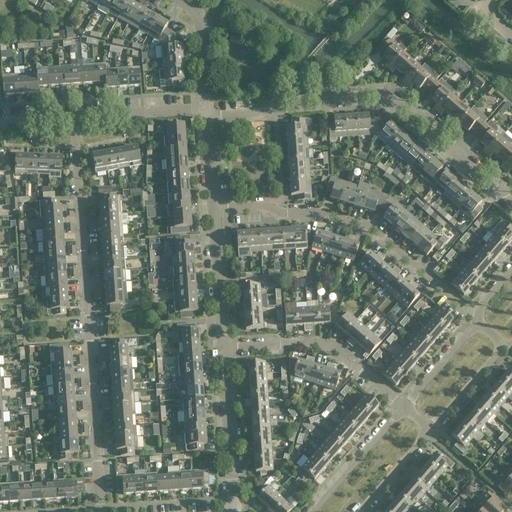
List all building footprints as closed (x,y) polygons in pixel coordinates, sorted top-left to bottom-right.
[(101,0),(98,7),(97,9),(107,15),(108,12),(115,0),(101,0)] [(118,18),(128,1),(126,0),(115,0),(108,12),(118,18)] [(128,24),(138,6),(128,1),(118,18),(128,24)] [(53,8),(46,4),(42,10),(49,14),(53,8)] [(138,29),(148,12),(138,6),(128,24),(138,29)] [(158,18),(148,12),(138,29),(148,35),(158,18)] [(175,34),(165,29),(168,23),(158,18),(148,35),(161,43),(175,34)] [(417,22),(414,25),(414,28),(420,32),(424,28),(417,22)] [(433,37),(429,33),(424,39),(428,43),(433,37)] [(182,57),(181,45),(176,46),(175,34),(161,43),(162,58),(182,57)] [(242,40),(234,38),(231,37),(229,42),(241,45),(242,40)] [(428,43),(432,46),(437,40),(433,37),(428,43)] [(388,41),(380,50),(385,54),(382,58),(388,62),(386,65),(390,68),(404,52),(405,50),(406,50),(400,45),(399,46),(395,43),(394,44),(390,40),(389,39),(389,40),(388,41)] [(390,68),(394,72),(396,69),(401,74),(411,61),(408,59),(409,57),(404,52),(390,68)] [(162,58),(163,70),(183,68),(182,57),(162,58)] [(77,65),(70,65),(70,66),(71,70),(72,85),(83,84),(82,69),(82,66),(82,64),(81,60),(77,61),(77,65)] [(401,74),(406,78),(404,81),(408,84),(422,68),(416,63),(415,64),(411,61),(401,74)] [(458,61),(452,67),(456,71),(462,64),(458,61)] [(105,64),(93,65),(93,68),(94,84),(105,83),(106,83),(105,70),(105,64)] [(93,65),(82,66),(82,69),(83,84),(94,84),(93,68),(93,65)] [(70,66),(59,67),(59,71),(60,86),(72,85),(71,70),(70,66)] [(59,71),(59,67),(47,68),(47,72),(48,72),(49,87),(60,86),(59,71)] [(141,86),(139,67),(128,68),(129,87),(141,86)] [(47,68),(36,69),(36,72),(36,74),(36,78),(37,78),(38,88),(49,87),(48,72),(47,72),(47,68)] [(116,69),(117,88),(129,87),(128,68),(116,69)] [(160,88),(179,86),(178,81),(184,80),(183,68),(163,70),(159,70),(160,88)] [(408,84),(412,87),(414,85),(419,90),(422,86),(427,91),(436,80),(431,75),(429,77),(426,74),(427,72),(422,68),(408,84)] [(105,83),(106,89),(117,88),(116,69),(105,70),(106,83),(105,83)] [(25,74),(14,75),(14,80),(15,95),(27,94),(25,74)] [(36,78),(36,74),(25,74),(27,94),(38,93),(38,88),(37,78),(36,78)] [(481,80),(478,76),(472,82),(476,85),(481,80)] [(14,80),(2,81),(3,96),(15,95),(14,80)] [(438,111),(453,94),(454,92),(440,80),(438,82),(429,93),(434,97),(431,100),(437,105),(435,107),(438,111)] [(476,85),(480,89),(485,83),(481,80),(476,85)] [(490,96),(494,92),(490,88),(486,93),(490,96)] [(457,101),(458,99),(453,94),(438,111),(442,114),(444,112),(450,116),(460,104),(457,101)] [(465,105),(463,107),(460,104),(450,116),(455,121),(453,123),(456,126),(471,110),(465,105)] [(485,123),(487,120),(473,107),(471,110),(456,126),(460,130),(462,127),(468,132),(471,129),(476,133),(485,123)] [(370,115),(357,116),(358,136),(374,135),(379,120),(371,121),(370,115)] [(346,117),(347,137),(358,136),(357,116),(346,117)] [(330,142),(335,142),(335,138),(347,137),(346,117),(334,118),(334,123),(328,124),(330,142)] [(292,126),(286,127),(287,139),(307,137),(306,126),(308,126),(309,125),(310,125),(310,124),(311,124),(311,123),(311,122),(311,121),(310,120),(309,120),(309,119),(308,119),(291,120),(292,126)] [(390,123),(386,127),(379,120),(374,135),(386,146),(399,130),(390,123)] [(501,137),(496,132),(496,128),(489,122),(478,135),(483,139),(480,143),(486,147),(483,150),(487,153),(501,137)] [(184,124),(167,125),(168,137),(185,136),(184,124)] [(408,138),(399,130),(386,146),(394,153),(408,138)] [(511,143),(511,141),(504,134),(501,137),(487,153),(491,157),(493,154),(498,159),(509,146),(511,143)] [(164,137),(165,149),(168,149),(186,148),(185,136),(168,137),(164,137)] [(288,150),(308,149),(307,137),(287,139),(288,150)] [(394,153),(403,161),(416,145),(408,138),(394,153)] [(416,145),(403,161),(412,168),(425,153),(416,145)] [(498,159),(504,163),(502,166),(505,169),(511,161),(511,148),(509,146),(498,159)] [(137,147),(126,149),(129,164),(132,163),(134,167),(141,165),(137,147)] [(168,149),(169,160),(187,159),(186,148),(168,149)] [(117,166),(118,170),(130,167),(129,164),(126,149),(115,151),(118,166),(117,166)] [(288,161),(309,160),(308,149),(288,150),(288,161)] [(107,172),(118,170),(117,166),(118,166),(115,151),(103,153),(106,168),(107,172)] [(367,155),(359,152),(357,158),(365,161),(367,155)] [(92,155),(95,174),(107,172),(106,168),(103,153),(92,155)] [(420,176),(433,160),(425,153),(412,168),(420,176)] [(15,155),(14,174),(26,175),(27,156),(15,155)] [(38,175),(38,156),(27,156),(26,175),(38,175)] [(49,179),(49,178),(50,157),(38,156),(38,175),(45,176),(45,179),(49,179)] [(61,179),(62,157),(50,157),(49,178),(61,179)] [(169,160),(165,160),(166,172),(187,170),(187,159),(169,160)] [(289,173),(309,171),(309,160),(288,161),(289,173)] [(439,172),(442,168),(433,160),(420,176),(434,187),(443,177),(443,176),(439,172)] [(167,183),(188,181),(187,170),(166,172),(167,183)] [(310,183),(309,171),(289,173),(290,184),(310,183)] [(456,179),(447,172),(443,176),(443,177),(434,187),(442,195),(456,179)] [(391,177),(389,180),(395,186),(398,183),(391,177)] [(331,193),(330,199),(341,202),(347,183),(330,178),(326,192),(331,193)] [(456,179),(442,195),(451,202),(464,187),(456,179)] [(167,183),(168,194),(189,193),(188,181),(167,183)] [(370,186),(359,182),(358,187),(352,206),(363,209),(369,190),(370,186)] [(297,201),(311,200),(310,183),(290,184),(291,196),(297,195),(297,201)] [(358,187),(347,183),(341,202),(352,206),(358,187)] [(399,184),(394,190),(399,194),(404,188),(399,184)] [(464,187),(451,202),(459,210),(473,194),(464,187)] [(374,213),(376,206),(382,208),(389,197),(369,190),(363,209),(374,213)] [(168,194),(169,205),(190,204),(189,193),(168,194)] [(478,207),(482,202),(473,194),(459,210),(473,221),(482,210),(478,207)] [(100,215),(121,214),(120,196),(102,197),(102,203),(99,204),(100,215)] [(387,213),(383,218),(392,226),(405,210),(389,197),(382,208),(387,213)] [(62,218),(61,206),(58,206),(58,200),(39,201),(41,219),(44,219),(62,218)] [(190,204),(169,205),(168,205),(169,217),(173,217),(191,216),(190,204)] [(414,218),(405,210),(392,226),(400,233),(414,218)] [(100,215),(101,227),(122,226),(121,214),(100,215)] [(188,227),(191,227),(191,216),(173,217),(174,228),(170,228),(171,235),(189,233),(188,227)] [(63,230),(62,218),(44,219),(45,231),(63,230)] [(409,241),(422,225),(414,218),(400,233),(409,241)] [(511,229),(502,220),(498,225),(491,233),(493,236),(506,247),(511,240),(511,237),(510,235),(511,233),(511,229)] [(431,233),(422,225),(409,241),(418,248),(431,233)] [(462,225),(457,230),(462,234),(466,229),(462,225)] [(101,227),(96,227),(89,227),(89,232),(96,231),(96,230),(101,230),(101,238),(119,237),(123,237),(122,226),(101,227)] [(295,249),(307,249),(306,228),(294,229),(295,249)] [(317,232),(311,248),(322,252),(329,229),(326,228),(324,234),(317,232)] [(282,230),(284,250),(295,249),(294,229),(282,230)] [(331,236),(333,231),(329,229),(322,252),(332,255),(338,238),(331,236)] [(45,231),(41,231),(42,242),(64,241),(63,230),(45,231)] [(272,251),(284,250),(282,230),(271,231),(272,251)] [(260,232),(261,252),(272,251),(271,231),(260,232)] [(248,232),(236,233),(238,258),(250,257),(250,253),(248,232)] [(250,253),(261,252),(260,232),(248,232),(250,253)] [(443,236),(439,240),(431,233),(418,248),(427,256),(434,247),(438,251),(448,240),(443,236)] [(346,235),(344,241),(338,238),(332,255),(343,258),(350,236),(346,235)] [(352,243),(353,237),(350,236),(343,258),(354,262),(359,245),(352,243)] [(499,255),(506,247),(493,236),(486,244),(499,255)] [(97,245),(90,246),(91,250),(98,250),(102,250),(102,249),(120,248),(119,237),(101,238),(102,246),(97,247),(97,245)] [(43,253),(64,252),(64,241),(42,242),(43,253)] [(193,255),(192,243),(175,244),(176,255),(176,256),(193,255)] [(492,263),(499,255),(486,244),(479,252),(492,263)] [(120,248),(102,249),(102,250),(103,261),(121,260),(121,259),(124,259),(127,259),(126,248),(120,248)] [(65,263),(64,252),(43,253),(44,264),(65,263)] [(369,252),(358,265),(367,273),(382,255),(379,253),(375,257),(369,252)] [(485,272),(492,263),(479,252),(472,260),(485,272)] [(437,263),(442,257),(437,253),(432,258),(437,263)] [(176,255),(172,256),(173,268),(194,266),(193,255),(176,256),(176,255)] [(381,262),(385,258),(382,255),(367,273),(375,280),(386,267),(381,262)] [(125,271),(124,259),(121,259),(121,260),(103,261),(104,272),(125,271)] [(478,280),(485,272),(472,260),(465,269),(478,280)] [(66,275),(65,263),(44,264),(44,276),(66,275)] [(194,266),(173,268),(174,279),(195,277),(194,266)] [(395,267),(391,272),(386,267),(375,280),(383,287),(398,270),(395,267)] [(470,288),(478,280),(465,269),(457,277),(470,288)] [(398,270),(383,287),(391,294),(402,281),(397,277),(401,272),(398,270)] [(105,284),(122,282),(126,282),(125,271),(104,272),(105,284)] [(44,276),(45,288),(49,288),(67,287),(66,275),(44,276)] [(195,277),(174,279),(172,279),(173,290),(178,290),(196,289),(195,277)] [(450,285),(463,296),(470,288),(457,277),(450,285)] [(412,281),(408,286),(402,281),(391,294),(399,301),(414,284),(412,281)] [(122,282),(105,284),(105,295),(127,293),(126,282),(122,282)] [(413,291),(417,286),(414,284),(399,301),(408,309),(419,296),(413,291)] [(261,296),(260,285),(243,286),(243,297),(261,296)] [(67,298),(67,297),(67,287),(49,288),(50,298),(50,299),(67,298)] [(196,300),(196,289),(178,290),(179,301),(196,300)] [(127,293),(105,295),(106,307),(109,306),(110,312),(120,312),(120,306),(124,305),(128,305),(127,293)] [(243,297),(244,308),(261,307),(261,296),(243,297)] [(50,298),(46,299),(47,317),(66,315),(65,309),(68,309),(68,301),(72,300),(72,302),(79,301),(79,297),(72,297),(67,297),(67,298),(50,299),(50,298)] [(197,312),(196,300),(179,301),(174,301),(175,313),(180,313),(180,319),(195,318),(194,312),(197,312)] [(295,304),(284,304),(284,310),(286,331),(286,333),(290,333),(290,327),(297,326),(296,309),(295,304)] [(262,318),(261,307),(244,308),(245,319),(262,318)] [(308,331),(312,331),(311,325),(319,325),(317,307),(306,308),(308,331)] [(336,315),(329,316),(329,307),(317,307),(319,325),(333,324),(336,315)] [(297,326),(304,326),(304,332),(308,331),(306,308),(296,309),(297,326)] [(445,329),(453,321),(440,310),(432,318),(445,329)] [(356,320),(347,313),(341,320),(336,315),(333,324),(345,333),(356,320)] [(245,319),(246,330),(263,329),(262,318),(245,319)] [(445,329),(432,318),(425,326),(438,337),(445,329)] [(345,333),(350,338),(346,343),(349,345),(364,328),(356,320),(345,333)] [(195,330),(195,325),(177,326),(178,344),(182,343),(199,342),(199,330),(195,330)] [(438,337),(425,326),(418,334),(431,346),(438,337)] [(349,345),(352,348),(356,343),(361,348),(372,335),(364,328),(349,345)] [(431,346),(418,334),(411,343),(424,354),(431,346)] [(361,348),(366,352),(362,357),(366,360),(381,342),(372,335),(361,348)] [(112,348),(109,348),(110,359),(127,358),(126,341),(111,342),(112,348)] [(200,353),(199,342),(182,343),(183,354),(200,353)] [(424,354),(411,343),(404,351),(417,362),(424,354)] [(84,361),(83,357),(76,358),(76,359),(72,359),(71,351),(68,351),(68,345),(49,346),(50,353),(54,352),(54,363),(72,362),(76,362),(84,361)] [(417,362),(404,351),(397,359),(410,370),(417,362)] [(183,354),(178,354),(178,367),(183,366),(201,365),(200,353),(183,354)] [(296,366),(288,364),(289,376),(303,380),(311,358),(307,357),(305,363),(298,361),(296,366)] [(131,358),(127,358),(110,359),(111,371),(128,370),(132,370),(131,358)] [(312,365),(314,359),(311,358),(303,380),(314,384),(319,367),(312,365)] [(410,370),(397,359),(389,367),(402,379),(410,370)] [(54,363),(50,363),(51,375),(73,374),(72,362),(54,363)] [(266,373),(265,362),(248,364),(249,375),(266,373)] [(327,364),(326,369),(319,367),(314,384),(324,387),(331,365),(327,364)] [(183,366),(178,367),(179,377),(184,377),(202,376),(201,365),(183,366)] [(333,372),(335,366),(331,365),(324,387),(335,390),(340,374),(333,372)] [(382,375),(395,387),(402,379),(389,367),(382,375)] [(128,370),(111,371),(111,382),(129,381),(133,381),(132,370),(128,370)] [(511,387),(511,373),(509,370),(502,379),(511,387)] [(249,375),(249,386),(267,384),(266,373),(249,375)] [(73,385),(73,374),(51,375),(52,387),(73,385)] [(203,388),(202,376),(184,377),(185,389),(203,388)] [(494,387),(507,398),(511,392),(511,387),(502,379),(494,387)] [(129,381),(111,382),(112,394),(130,392),(134,392),(133,381),(129,381)] [(74,396),(74,388),(78,388),(78,389),(85,389),(85,384),(78,385),(73,385),(52,387),(52,398),(57,397),(74,396)] [(249,386),(250,397),(267,396),(267,384),(249,386)] [(487,395),(500,407),(507,398),(494,387),(487,395)] [(203,399),(203,388),(185,389),(186,400),(203,399)] [(113,405),(134,404),(134,392),(130,392),(112,394),(113,405)] [(371,414),(378,406),(365,395),(358,403),(371,414)] [(480,403),(493,415),(500,407),(487,395),(480,403)] [(57,397),(58,409),(75,408),(74,396),(57,397)] [(251,407),(268,406),(267,396),(250,397),(251,407)] [(204,411),(203,399),(186,400),(182,400),(183,412),(204,411)] [(358,403),(351,411),(364,423),(371,414),(358,403)] [(473,412),(486,423),(493,415),(480,403),(473,412)] [(114,417),(131,416),(135,415),(134,404),(113,405),(114,417)] [(252,418),(269,417),(268,406),(251,407),(252,418)] [(58,421),(76,419),(75,408),(58,409),(58,421)] [(187,423),(205,422),(204,411),(183,412),(184,423),(187,423)] [(351,411),(344,419),(357,431),(364,423),(351,411)] [(466,420),(479,431),(486,423),(473,412),(466,420)] [(114,417),(115,427),(132,426),(131,416),(114,417)] [(252,429),(270,428),(269,417),(252,418),(252,429)] [(59,432),(77,431),(76,419),(58,421),(59,432)] [(344,419),(337,428),(350,439),(357,431),(344,419)] [(459,428),(472,440),(479,431),(466,420),(459,428)] [(187,423),(184,423),(184,435),(188,434),(206,433),(205,422),(187,423)] [(115,427),(115,439),(137,437),(136,426),(132,426),(115,427)] [(253,440),(270,439),(270,428),(252,429),(253,440)] [(337,428),(330,436),(343,447),(350,439),(337,428)] [(459,428),(451,436),(458,442),(454,447),(463,454),(467,450),(465,448),(472,440),(459,428)] [(60,443),(77,442),(77,431),(59,432),(60,443)] [(203,445),(206,445),(206,433),(188,434),(184,435),(186,452),(204,451),(203,445)] [(26,445),(31,445),(30,434),(21,434),(21,439),(25,439),(26,445)] [(7,435),(4,435),(0,435),(0,446),(8,446),(7,435)] [(330,436),(322,444),(335,455),(343,447),(330,436)] [(120,451),(120,457),(134,456),(134,450),(137,449),(137,437),(115,439),(116,451),(120,451)] [(478,437),(474,446),(480,449),(484,441),(478,437)] [(254,451),(271,449),(270,439),(253,440),(254,451)] [(60,443),(61,454),(59,454),(59,461),(71,460),(71,454),(78,454),(77,442),(60,443)] [(322,444),(315,452),(328,464),(335,455),(322,444)] [(0,465),(9,464),(8,446),(0,446),(0,465)] [(255,462),(272,460),(271,449),(254,451),(255,462)] [(315,452),(308,461),(321,472),(328,464),(315,452)] [(441,461),(435,456),(428,464),(441,475),(448,467),(450,469),(454,465),(445,457),(441,461)] [(255,462),(256,472),(260,472),(260,476),(266,475),(266,472),(273,471),(272,460),(255,462)] [(307,475),(314,480),(321,472),(308,461),(301,469),(299,466),(294,471),(304,479),(307,475)] [(420,472),(433,483),(441,475),(428,464),(420,472)] [(178,468),(167,468),(168,473),(168,477),(169,492),(180,491),(179,476),(179,472),(178,468)] [(190,471),(191,475),(192,490),(203,489),(203,486),(209,486),(208,470),(190,471)] [(190,471),(179,472),(179,476),(180,491),(192,490),(191,475),(190,471)] [(413,480),(426,492),(433,483),(420,472),(413,480)] [(508,496),(511,492),(511,476),(508,473),(500,482),(502,483),(498,487),(508,496)] [(145,474),(134,475),(134,479),(135,494),(146,493),(145,474)] [(156,474),(145,474),(146,493),(158,493),(157,477),(156,474)] [(134,475),(116,477),(117,492),(123,492),(123,495),(135,494),(134,479),(134,475)] [(158,493),(169,492),(168,477),(157,477),(158,493)] [(76,479),(64,480),(66,499),(77,498),(77,495),(83,495),(82,483),(76,483),(76,479)] [(53,481),(53,485),(54,500),(66,499),(64,480),(53,481)] [(406,489),(419,500),(426,492),(413,480),(406,489)] [(31,501),(30,486),(30,482),(19,483),(20,502),(31,501)] [(9,503),(20,502),(19,483),(7,484),(9,503)] [(0,484),(0,503),(9,503),(7,484),(0,484)] [(277,494),(266,484),(262,488),(264,491),(257,499),(266,507),(277,494)] [(31,501),(43,501),(42,485),(30,486),(31,501)] [(43,501),(54,500),(53,485),(42,485),(43,501)] [(399,497),(412,508),(419,500),(406,489),(399,497)] [(502,511),(497,507),(501,503),(489,492),(484,497),(486,498),(479,507),(482,510),(484,511),(502,511)] [(271,511),(275,511),(285,501),(277,494),(266,507),(271,511)] [(392,505),(399,511),(408,511),(412,508),(399,497),(392,505)] [(275,511),(290,511),(294,508),(285,501),(275,511)] [(451,506),(448,510),(450,511),(452,511),(455,509),(458,505),(455,502),(451,506)]
